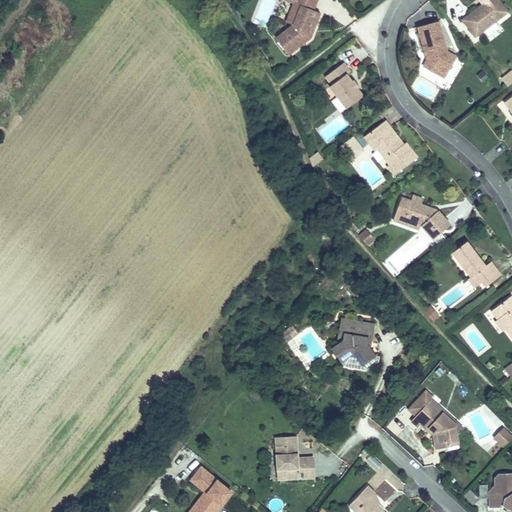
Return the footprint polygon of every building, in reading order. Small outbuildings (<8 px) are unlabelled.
[(315,28),(321,13),(314,10),(317,0),(289,0),(289,1),(294,3),(286,22),(293,25),(276,38),(289,55),(311,38),(308,34),(311,27),(315,28)] [(475,37),(508,12),(499,0),(488,0),(462,20),(475,37)] [(447,52),(439,21),(418,27),(425,52),(428,52),(429,57),(427,60),(424,66),(435,72),(438,67),(447,72),(456,57),(447,52)] [(357,88),(352,82),(347,74),(350,72),(344,63),(326,76),(332,85),(330,86),(347,108),(363,96),(357,88)] [(444,78),(447,72),(438,67),(435,72),(444,78)] [(417,157),(406,143),(404,145),(401,146),(394,137),(396,135),(385,121),(365,136),(370,143),(375,140),(380,147),(378,149),(390,164),(388,166),(394,175),(417,157)] [(404,145),(396,135),(394,137),(401,146),(404,145)] [(347,154),(359,145),(353,136),(340,146),(347,154)] [(380,147),(375,140),(370,143),(376,151),(378,149),(380,147)] [(351,160),(364,150),(359,145),(347,154),(351,160)] [(317,154),(309,159),(312,165),(321,160),(317,154)] [(422,204),(423,199),(413,195),(411,201),(422,204)] [(451,225),(438,210),(435,213),(430,207),(422,204),(411,201),(402,197),(393,220),(403,224),(405,219),(421,225),(434,239),(451,225)] [(420,230),(421,225),(405,219),(403,224),(420,230)] [(367,245),(375,239),(367,230),(360,236),(367,245)] [(501,275),(491,262),(486,266),(479,256),(477,258),(473,252),(475,250),(467,241),(452,253),(471,277),(471,278),(476,274),(482,282),(486,287),(501,275)] [(482,282),(476,274),(471,278),(471,277),(468,279),(475,288),(482,282)] [(365,288),(357,279),(349,286),(358,295),(365,288)] [(511,295),(491,311),(497,319),(497,320),(500,318),(507,327),(505,329),(511,338),(511,295)] [(429,305),(423,312),(434,323),(440,316),(429,305)] [(342,318),(340,323),(358,326),(359,321),(342,318)] [(507,327),(500,318),(497,320),(497,319),(495,321),(502,331),(505,329),(507,327)] [(340,323),(339,332),(344,333),(343,340),(336,345),(332,348),(345,366),(367,370),(378,362),(379,356),(375,355),(371,348),(368,344),(369,338),(373,338),(375,324),(359,321),(358,326),(340,323)] [(293,326),(281,335),(285,342),(298,333),(293,326)] [(344,333),(339,332),(336,345),(343,340),(344,333)] [(248,345),(243,340),(232,352),(237,357),(248,345)] [(426,391),(421,396),(428,402),(431,400),(433,397),(426,391)] [(462,429),(431,400),(428,402),(421,396),(409,410),(416,416),(411,421),(418,427),(421,424),(427,430),(428,429),(429,428),(434,433),(433,434),(436,450),(448,447),(447,443),(457,441),(456,436),(462,429)] [(511,436),(503,428),(499,433),(502,437),(498,441),(503,446),(511,437),(511,436)] [(295,455),(297,455),(296,437),(276,438),(278,469),(286,469),(286,479),(314,477),(313,457),(297,458),(295,458),(295,455)] [(191,480),(205,491),(209,495),(204,502),(200,499),(189,511),(211,511),(212,510),(214,511),(216,511),(232,492),(201,467),(191,480)] [(286,479),(286,469),(278,469),(278,479),(286,479)] [(501,507),(503,505),(507,509),(506,511),(507,511),(511,511),(511,474),(499,474),(495,478),(496,492),(494,492),(493,487),(492,487),(489,490),(490,508),(501,507)] [(350,505),(356,511),(360,507),(365,511),(384,511),(383,511),(382,511),(381,511),(376,508),(378,506),(380,504),(371,496),(375,492),(368,486),(350,505)] [(209,495),(205,491),(200,499),(204,502),(209,495)]
